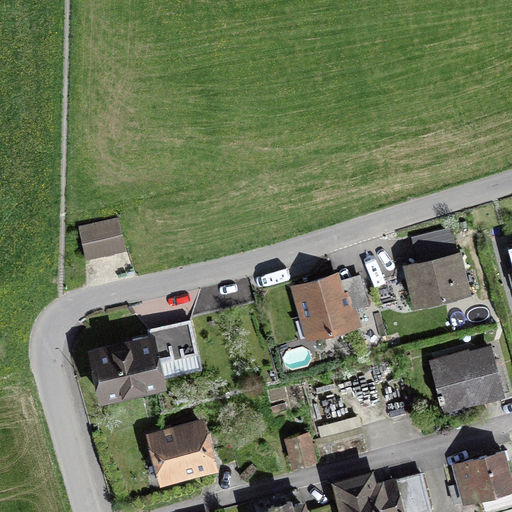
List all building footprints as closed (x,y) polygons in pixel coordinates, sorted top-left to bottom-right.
[(103,253),(125,248),(119,216),(78,224),(85,257),(103,253)] [(429,254),(458,248),(453,225),(411,235),(416,257),(429,254)] [(416,257),(403,260),(413,307),(459,297),(458,292),(471,289),(462,247),(458,248),(429,254),(416,257)] [(360,272),(341,277),(339,269),(312,276),(290,283),(306,338),(361,322),(356,304),(368,300),(360,272)] [(192,317),(147,326),(148,331),(110,340),(88,344),(99,399),(167,384),(166,376),(203,368),(192,317)] [(505,394),(491,342),(469,348),(469,346),(429,357),(444,411),(485,400),(505,394)] [(187,476),(219,467),(204,414),(146,430),(160,483),(187,476)] [(284,436),(292,466),(303,463),(317,459),(309,429),(284,436)] [(475,454),(451,461),(457,481),(447,484),(453,502),(462,499),(463,501),(481,496),(485,510),(511,502),(511,488),(511,487),(511,486),(511,472),(504,446),(475,454)] [(383,475),(375,477),(372,466),(350,472),(332,477),(341,511),(427,511),(433,511),(422,470),(397,476),(396,475),(384,478),(383,475)] [(268,501),(270,507),(251,511),(310,511),(306,496),(293,500),(292,494),(278,498),(268,501)]
